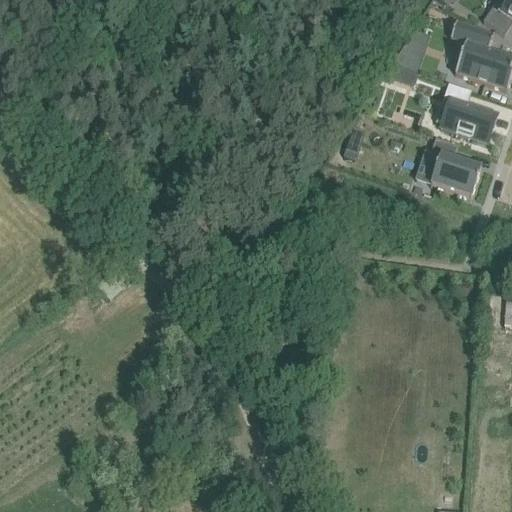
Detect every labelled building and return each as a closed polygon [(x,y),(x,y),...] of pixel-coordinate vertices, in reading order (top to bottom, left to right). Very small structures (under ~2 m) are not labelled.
[(499,0),(491,14),(483,25),(504,39),(511,27),(511,1),(510,0),(499,0)] [(493,39),(456,26),(450,42),(465,47),(455,78),(507,95),(511,80),(511,63),(488,55),(493,39)] [(405,73),(411,75),(416,60),(400,55),(391,69),(405,73)] [(400,86),(405,73),(391,69),(387,81),(400,86)] [(471,96),(448,88),(443,102),(449,104),(440,132),(479,145),(479,144),(488,147),(492,135),(497,119),(466,109),(471,96)] [(360,146),(364,134),(353,131),(349,142),(360,146)] [(439,160),(430,189),(471,203),(481,173),(453,164),(457,150),(435,143),(430,157),(439,160)]
